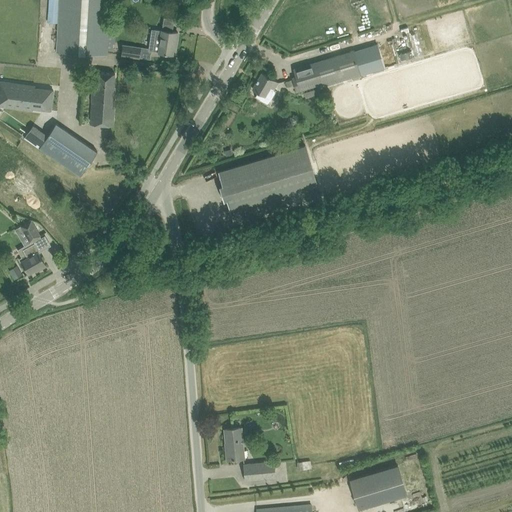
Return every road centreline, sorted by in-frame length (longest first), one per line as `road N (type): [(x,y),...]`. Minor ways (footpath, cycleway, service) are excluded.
road 1 (unclassified): [(201,511),(181,266)]
road 2 (tertiary): [(0,324),(98,261),(159,190)]
road 3 (unclassified): [(181,266),(374,206)]
road 4 (tertiary): [(159,190),(239,54)]
road 5 (track): [(374,206),(511,165)]
